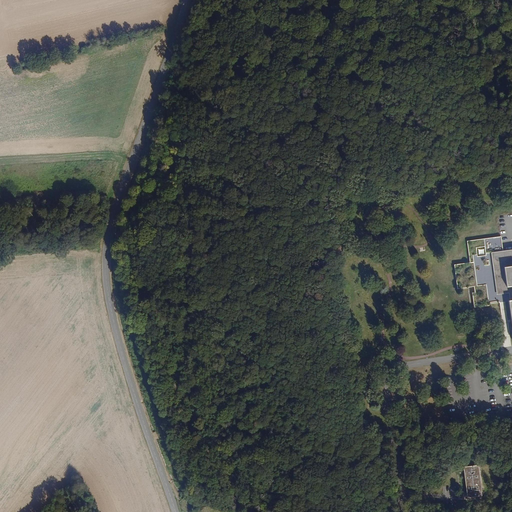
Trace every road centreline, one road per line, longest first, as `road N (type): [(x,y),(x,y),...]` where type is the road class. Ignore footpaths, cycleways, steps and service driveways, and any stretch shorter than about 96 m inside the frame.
road 1 (tertiary): [(175,511),(105,273),(114,209),(187,0)]
road 2 (track): [(266,0),(253,41),(255,66),(387,65),(413,76),(433,65),(511,78)]
